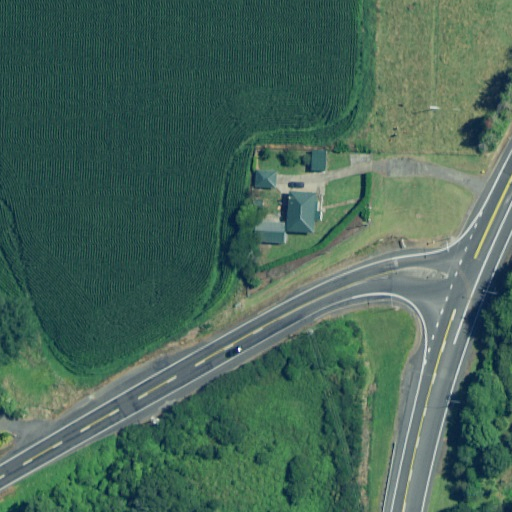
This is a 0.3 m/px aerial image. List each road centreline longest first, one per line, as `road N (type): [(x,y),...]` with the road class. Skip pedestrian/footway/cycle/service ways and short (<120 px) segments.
road 1 (secondary): [(0,476),(300,303),(367,275),(416,268),(460,281)]
road 2 (primary): [(460,281),(402,511)]
road 3 (primary): [(511,170),(460,281)]
